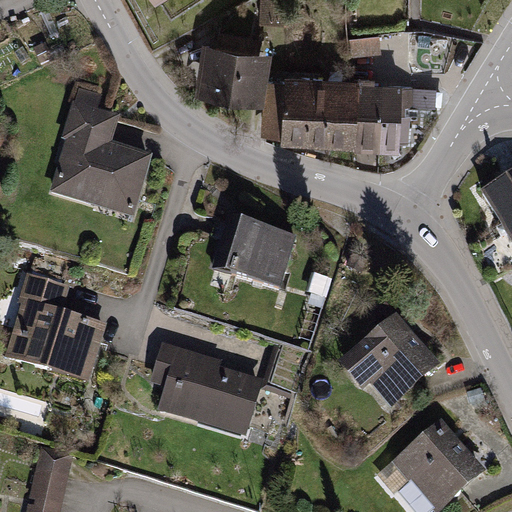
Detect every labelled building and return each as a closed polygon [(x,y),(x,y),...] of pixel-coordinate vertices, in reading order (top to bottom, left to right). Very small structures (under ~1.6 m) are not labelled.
[(260,100),(266,59),(205,49),(198,91),(260,100)] [(356,120),(357,84),(288,80),(288,86),(267,85),(265,132),(284,133),(283,140),(361,144),(362,120),(356,120)] [(390,146),(393,89),(393,86),(357,84),(356,120),(362,120),(361,144),(390,146)] [(436,107),(437,91),(393,89),(390,146),(407,146),(409,106),(436,107)] [(54,193),(132,217),(149,161),(108,148),(116,121),(75,108),(66,139),(70,140),(54,193)] [(511,178),(479,198),(511,253),(511,178)] [(210,279),(279,300),(296,246),(228,224),(210,279)] [(71,294),(28,282),(4,368),(95,393),(112,334),(63,321),(71,294)] [(443,377),(397,323),(336,376),(361,404),(369,398),(390,422),(443,377)] [(224,367),(163,350),(151,392),(164,396),(156,422),(247,448),(264,389),(221,377),(224,367)] [(454,511),(489,483),(441,427),(377,481),(403,511),(454,511)] [(62,511),(73,468),(43,462),(31,511),(62,511)]
